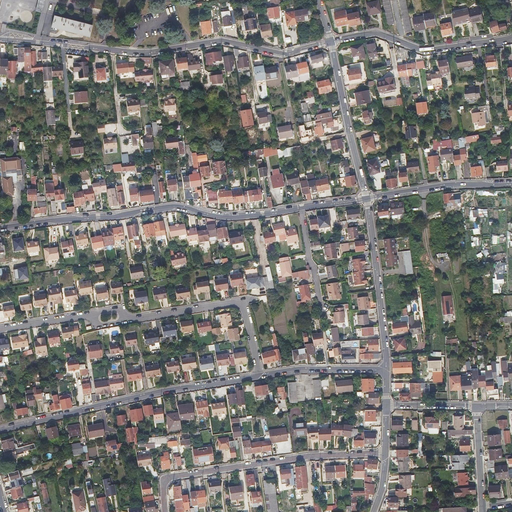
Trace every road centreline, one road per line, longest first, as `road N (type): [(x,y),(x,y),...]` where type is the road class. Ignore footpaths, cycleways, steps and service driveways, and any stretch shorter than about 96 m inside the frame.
road 1 (residential): [(330,42),(279,54),(216,41),(147,53),(0,38)]
road 2 (residential): [(0,228),(174,207),(231,216),(300,207)]
road 3 (residential): [(259,374),(0,431)]
road 4 (residential): [(165,511),(169,477),(385,452)]
road 5 (residential): [(511,37),(421,51),(379,33),(330,42)]
road 6 (residential): [(259,374),(239,304),(136,319)]
road 7 (residential): [(367,198),(386,370)]
road 8 (residential): [(330,42),(367,198)]
road 9 (residential): [(367,198),(448,184),(511,184)]
road 10 (residential): [(386,370),(259,374)]
